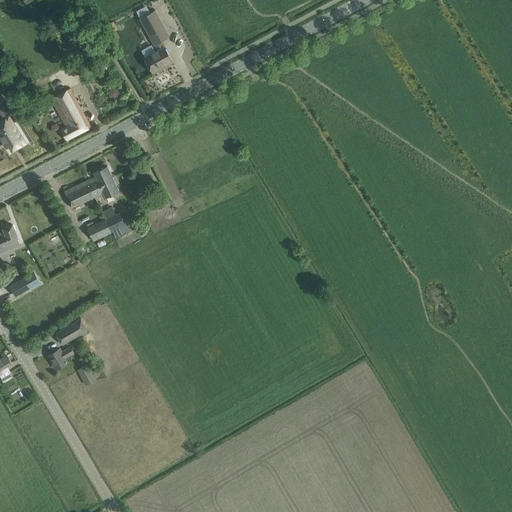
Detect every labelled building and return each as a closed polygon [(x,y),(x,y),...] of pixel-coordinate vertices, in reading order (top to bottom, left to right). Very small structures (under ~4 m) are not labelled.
[(155,10),(140,18),(147,31),(154,44),(155,44),(158,50),(155,51),(152,44),(141,50),(145,57),(144,57),(148,64),(153,72),(173,61),(168,52),(165,46),(164,46),(161,40),(169,36),(162,23),(155,10)] [(91,126),(86,117),(70,87),(51,98),(66,126),(61,129),(67,139),(91,126)] [(9,116),(9,115),(7,116),(0,120),(0,135),(7,147),(10,145),(13,148),(16,147),(17,148),(25,142),(9,116)] [(119,191),(111,174),(107,165),(94,172),(96,176),(87,180),(95,196),(96,198),(105,194),(106,197),(119,191)] [(64,191),(69,200),(72,207),(95,196),(87,180),(64,191)] [(156,210),(171,202),(166,194),(152,201),(156,210)] [(106,219),(112,232),(126,225),(119,212),(106,219)] [(106,219),(88,227),(94,240),(112,232),(106,219)] [(0,250),(0,252),(20,244),(13,224),(3,227),(4,229),(0,230),(0,250)] [(58,229),(48,233),(53,244),(63,239),(58,229)] [(33,272),(19,280),(25,290),(34,285),(31,280),(36,277),(33,272)] [(56,332),(63,344),(87,330),(81,317),(56,332)] [(56,368),(65,363),(67,361),(65,357),(74,352),(70,346),(61,351),(60,348),(48,355),(56,368)] [(0,370),(4,368),(13,363),(7,353),(0,357),(0,370)] [(86,384),(96,378),(88,364),(78,370),(86,384)]
